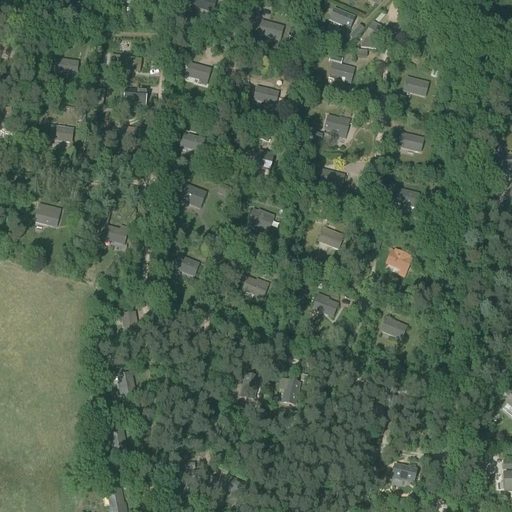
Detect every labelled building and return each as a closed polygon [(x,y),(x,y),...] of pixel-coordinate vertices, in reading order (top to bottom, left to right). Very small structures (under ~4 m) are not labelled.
[(192,0),(191,8),(213,14),(217,0),(215,0),(192,0)] [(334,10),(329,22),(349,31),(354,18),(334,10)] [(258,35),(281,42),(284,28),(262,22),(258,35)] [(366,39),(361,49),(378,51),(381,46),(383,47),(392,34),(372,22),(363,38),(366,39)] [(359,25),(349,37),(354,42),(365,30),(359,25)] [(0,59),(17,62),(18,48),(0,45),(0,59)] [(116,70),(140,74),(142,60),(118,56),(116,70)] [(342,60),(330,57),(329,62),(341,66),(342,60)] [(54,74),(77,77),(79,63),(56,60),(54,74)] [(332,64),(328,79),(351,85),(355,70),(341,66),(332,64)] [(185,78),(207,84),(211,71),(189,65),(185,78)] [(442,75),(433,71),(430,77),(440,81),(442,75)] [(406,79),(403,93),(425,99),(429,84),(406,79)] [(253,102),(276,107),(279,93),(256,88),(253,102)] [(94,106),(102,107),(105,92),(96,90),(94,106)] [(123,106),(146,107),(147,91),(124,90),(123,106)] [(351,119),(353,111),(346,109),(344,118),(351,119)] [(74,122),(84,122),(84,111),(74,111),(74,122)] [(0,130),(12,130),(11,116),(0,115),(0,130)] [(328,117),(324,132),(331,133),(331,137),(346,141),(347,137),(350,122),(328,117)] [(104,125),(103,134),(110,135),(111,126),(104,125)] [(50,127),(48,141),(72,145),(73,131),(50,127)] [(121,127),(120,132),(113,131),(112,146),(136,148),(137,133),(137,129),(121,127)] [(259,140),(267,144),(271,136),(263,132),(259,140)] [(310,132),(307,140),(312,141),(311,142),(320,145),(323,135),(314,133),(310,132)] [(402,134),(398,149),(421,155),(424,140),(402,134)] [(183,135),(180,148),(202,154),(205,140),(183,135)] [(278,143),(274,149),(280,152),(284,146),(278,143)] [(299,145),(297,153),(305,154),(306,147),(299,145)] [(252,169),(272,176),(278,161),(263,155),(260,162),(256,160),(252,169)] [(511,157),(500,159),(501,173),(511,171),(511,157)] [(172,169),(170,175),(177,177),(179,171),(172,169)] [(323,171),(319,186),(341,191),(345,176),(323,171)] [(231,190),(221,185),(217,194),(228,199),(231,190)] [(206,196),(185,188),(179,202),(200,211),(206,196)] [(393,204),(416,210),(419,195),(397,189),(393,204)] [(21,190),(19,208),(27,209),(29,191),(21,190)] [(421,209),(433,212),(434,206),(422,204),(421,209)] [(34,224),(56,230),(61,211),(39,205),(34,224)] [(247,224),(269,233),(275,219),(253,210),(247,224)] [(105,227),(102,241),(125,247),(128,233),(105,227)] [(317,243),(339,252),(344,237),(322,229),(317,243)] [(386,265),(407,274),(413,261),(391,252),(386,265)] [(200,262),(210,265),(211,258),(202,256),(200,262)] [(169,276),(191,284),(196,270),(174,262),(169,276)] [(267,273),(268,281),(279,280),(278,272),(267,273)] [(238,299),(260,308),(266,293),(244,285),(238,299)] [(317,297),(311,311),(333,320),(339,305),(317,297)] [(121,316),(124,339),(139,337),(136,314),(121,316)] [(385,319),(380,333),(402,342),(408,329),(385,319)] [(511,378),(511,374),(507,368),(497,375),(504,385),(511,378)] [(117,377),(122,399),(137,396),(132,373),(117,377)] [(253,401),(258,380),(245,377),(242,390),(244,390),(242,398),(239,397),(239,398),(253,401)] [(289,388),(285,401),(298,404),(303,383),(292,380),(290,389),(289,388)] [(511,394),(503,405),(511,412),(511,394)] [(377,408),(375,416),(374,416),(371,429),(384,431),(388,410),(376,408),(377,408)] [(110,452),(111,457),(116,456),(126,454),(122,434),(114,436),(112,436),(112,438),(113,443),(112,443),(108,444),(109,449),(113,448),(114,451),(110,452)] [(330,452),(319,449),(317,457),(315,457),(313,470),(325,472),(330,452)] [(403,479),(402,480),(415,483),(419,470),(398,465),(394,479),(395,479),(395,477),(403,479)] [(190,483),(204,482),(204,469),(182,469),(182,484),(183,484),(183,481),(190,481),(190,483)] [(221,490),(224,485),(231,488),(230,490),(242,496),(248,484),(229,474),(221,490)] [(217,479),(210,478),(207,494),(214,495),(217,479)] [(107,498),(110,511),(125,511),(122,494),(107,498)]
